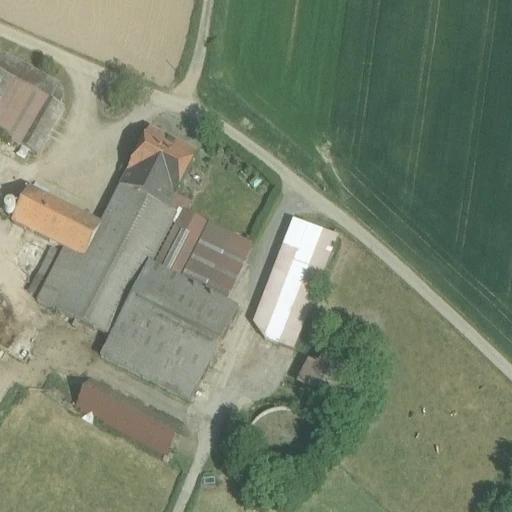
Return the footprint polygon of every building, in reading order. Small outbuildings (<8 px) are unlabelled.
[(31,73),(0,55),(0,76),(7,80),(22,89),(31,73)] [(59,88),(31,73),(22,89),(41,99),(50,104),(59,88)] [(5,140),(15,146),(32,117),(41,99),(22,89),(7,80),(0,92),(0,134),(5,139),(5,140)] [(64,112),(50,104),(41,99),(32,117),(54,129),(64,112)] [(54,129),(32,117),(15,146),(32,156),(38,159),(54,129)] [(168,214),(168,213),(176,198),(197,156),(150,132),(127,176),(120,190),(168,214)] [(168,213),(168,214),(120,190),(101,228),(29,191),(12,225),(49,245),(64,252),(40,300),(37,305),(110,342),(102,357),(192,403),(238,314),(224,306),(180,284),(149,269),(175,217),(168,213)] [(191,206),(176,198),(168,213),(175,217),(181,220),(184,215),(186,216),(191,206)] [(181,220),(175,217),(149,269),(180,284),(210,228),(186,216),(184,215),(181,220)] [(293,224),(253,328),(264,343),(294,355),(338,241),(293,224)] [(252,249),(210,228),(180,284),(224,306),(252,249)] [(25,293),(40,300),(64,252),(49,245),(25,293)] [(295,389),(337,409),(354,374),(312,354),(295,389)] [(89,382),(75,411),(165,458),(180,428),(89,382)] [(316,439),(311,429),(303,421),(292,416),(281,415),(270,417),(260,423),(253,431),(248,441),(246,452),(249,463),(254,473),(262,481),(273,486),(284,487),(295,485),(305,479),(313,471),(317,461),(319,450),(316,439)]
